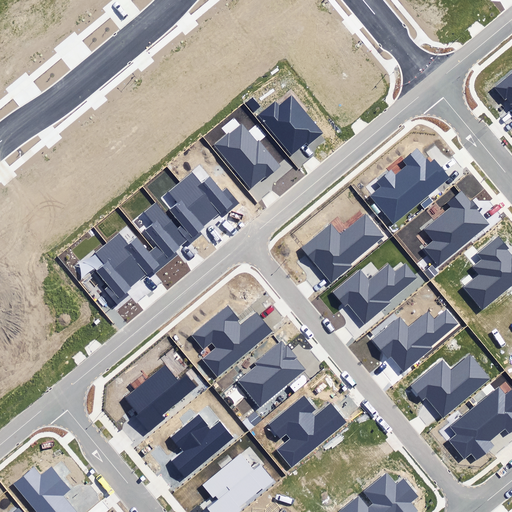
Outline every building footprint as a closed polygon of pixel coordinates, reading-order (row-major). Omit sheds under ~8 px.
[(507,98),(511,104),(511,72),(494,88),(504,100),(507,98)] [(323,133),(291,95),(278,106),(275,102),(258,115),(292,155),(306,143),(308,146),(323,133)] [(257,142),(241,124),(230,134),(229,132),(214,145),(251,188),(265,175),(267,178),(281,166),(259,140),(257,142)] [(368,196),(393,225),(449,177),(435,161),(429,166),(416,150),(404,161),(407,165),(395,176),(390,171),(377,183),(379,186),(368,196)] [(179,181),(213,221),(220,216),(223,218),(241,203),(227,187),(223,190),(200,163),(179,181)] [(200,232),(213,221),(179,181),(167,191),(177,203),(169,209),(183,225),(177,229),(187,241),(190,244),(202,234),(200,232)] [(489,224),(461,192),(447,204),(450,208),(424,230),(434,241),(423,250),(438,267),(489,224)] [(175,252),(187,241),(177,229),(155,203),(144,213),(153,223),(143,231),(156,246),(153,249),(166,265),(178,255),(175,252)] [(301,248),(331,284),(353,266),(351,264),(384,236),(366,214),(340,235),(331,224),(301,248)] [(107,243),(138,282),(146,275),(149,279),(166,265),(153,249),(149,252),(136,238),(129,244),(119,233),(107,243)] [(461,287),(483,312),(511,286),(511,255),(507,250),(509,248),(498,236),(477,254),(481,259),(471,268),(476,274),(461,287)] [(138,282),(107,243),(95,253),(104,264),(97,271),(111,287),(106,290),(118,304),(128,295),(125,293),(138,282)] [(349,303),(365,324),(392,302),(390,300),(417,278),(406,264),(395,272),(389,264),(369,279),(361,269),(333,291),(345,306),(349,303)] [(240,319),(228,306),(193,335),(204,349),(211,343),(215,347),(201,359),(216,378),(273,331),(257,311),(239,326),(236,322),(240,319)] [(391,356),(404,372),(460,324),(446,308),(434,319),(428,312),(409,328),(399,317),(372,340),(388,359),(391,356)] [(285,346),(282,342),(256,363),(259,366),(240,383),(260,407),(305,369),(296,359),(298,357),(287,344),(285,346)] [(426,397),(443,418),(490,379),(471,355),(451,371),(443,361),(411,387),(422,400),(426,397)] [(178,379),(165,363),(125,397),(140,415),(137,417),(150,432),(165,419),(163,416),(198,387),(186,373),(178,379)] [(501,387),(475,407),(497,434),(504,429),(509,434),(511,431),(511,387),(505,393),(501,387)] [(316,409),(304,395),(268,425),(281,440),(287,435),(290,439),(277,451),(291,468),(347,422),(331,403),(314,417),(311,413),(316,409)] [(497,434),(475,407),(450,426),(458,435),(450,441),(464,459),(470,454),(475,460),(492,446),(488,441),(497,434)] [(170,462),(184,478),(232,438),(219,423),(211,430),(197,414),(170,437),(182,452),(170,462)] [(255,469),(242,453),(202,485),(213,498),(215,496),(219,501),(210,509),(212,511),(238,511),(276,481),(261,464),(255,469)] [(34,464),(12,483),(35,511),(77,511),(63,495),(70,489),(51,467),(42,474),(34,464)] [(376,504),(372,507),(376,511),(420,511),(421,511),(414,503),(421,498),(405,476),(396,483),(387,472),(365,490),(376,504)] [(376,511),(372,507),(368,510),(359,498),(340,511),(376,511)]
